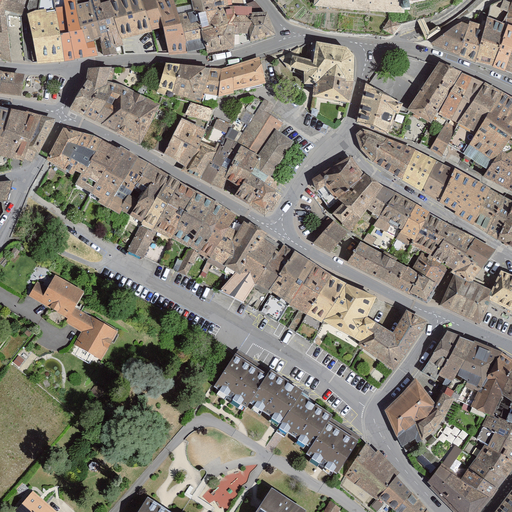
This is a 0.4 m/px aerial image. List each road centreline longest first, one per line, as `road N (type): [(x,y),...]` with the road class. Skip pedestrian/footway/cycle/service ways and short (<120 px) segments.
road 1 (residential): [(372,413),(133,272),(69,220)]
road 2 (residential): [(274,229),(59,116)]
road 3 (residential): [(291,33),(209,59),(78,67)]
road 4 (residential): [(511,252),(370,170),(337,138)]
road 5 (residential): [(438,314),(274,229)]
road 6 (residential): [(346,122),(511,191)]
road 7 (residential): [(441,511),(389,453),(372,413)]
